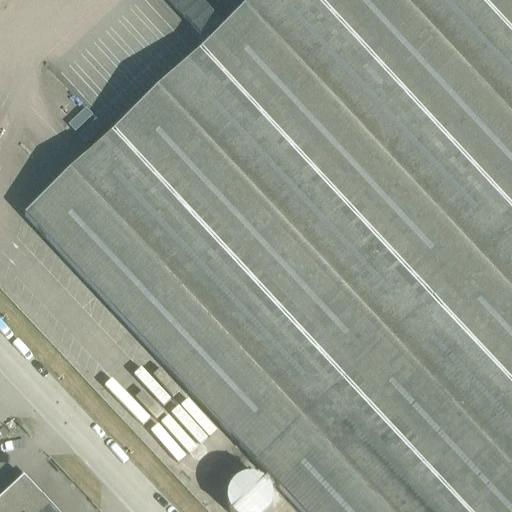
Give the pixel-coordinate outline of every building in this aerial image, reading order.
[(511,0),(256,0),(25,216),(242,449),(511,196),(511,0)] [(197,0),(216,20),(237,0),(197,0)] [(511,511),(511,196),(242,449),(300,511),(511,511)] [(24,478),(3,497),(16,511),(45,511),(51,507),(24,478)] [(16,511),(3,497),(0,499),(0,511),(16,511)]
